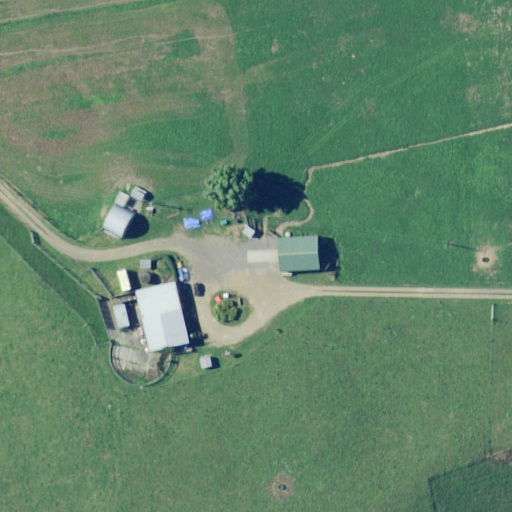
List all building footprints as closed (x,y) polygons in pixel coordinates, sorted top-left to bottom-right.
[(148,193),(137,189),(133,197),(144,202),(148,193)] [(137,214),(118,205),(105,231),(123,241),(137,214)] [(320,271),(319,238),(283,238),(283,271),(320,271)] [(129,270),(120,271),(123,292),(132,290),(129,270)] [(190,344),(176,283),(137,292),(151,353),(190,344)] [(130,326),(125,305),(115,307),(120,328),(130,326)] [(213,367),(210,355),(199,357),(203,369),(213,367)]
